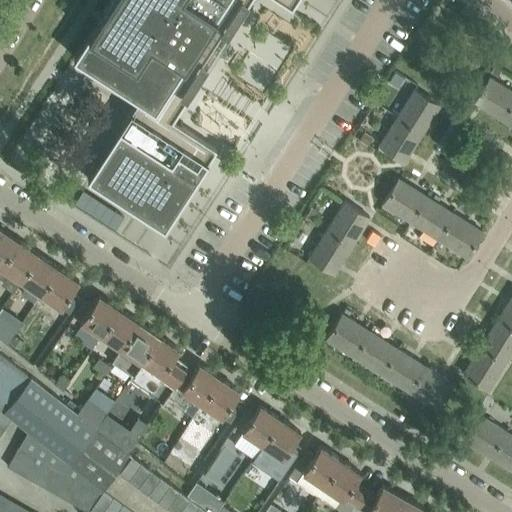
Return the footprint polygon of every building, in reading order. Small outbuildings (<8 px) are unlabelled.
[(202,62),(223,30),(228,33),(240,15),(239,14),(238,13),(236,17),(231,14),(240,1),(246,5),(249,0),(281,0),(292,6),(295,0),(108,0),(73,55),(139,98),(87,177),(164,227),(216,147),(173,119),(207,65),(202,62)] [(395,70),(389,79),(398,84),(404,75),(395,70)] [(502,118),(511,102),(511,88),(489,75),(474,100),(502,118)] [(422,131),(437,106),(440,103),(414,87),(396,115),(422,131)] [(511,123),(511,102),(502,118),(511,123)] [(404,159),(422,131),(396,115),(379,143),(404,159)] [(364,131),(360,138),(368,143),(372,136),(364,131)] [(410,219),(426,194),(398,176),(382,202),(410,219)] [(438,236),(454,212),(426,194),(410,219),(438,236)] [(344,199),(326,227),(352,243),(369,215),(344,199)] [(482,229),(471,223),(454,212),(438,236),(466,255),(482,229)] [(0,266),(19,239),(18,238),(0,225),(0,266)] [(334,271),(352,243),(326,227),(309,256),(334,271)] [(21,279),(39,252),(19,239),(0,266),(0,274),(4,277),(8,270),(21,279)] [(41,292),(59,266),(39,252),(21,279),(27,283),(21,291),(35,301),(41,292)] [(79,279),(59,266),(41,292),(68,311),(79,295),(72,290),(79,279)] [(102,334),(120,308),(99,293),(92,303),(84,298),(73,315),(102,334)] [(511,293),(509,298),(498,316),(511,324),(511,293)] [(122,348),(140,321),(120,308),(102,334),(122,348)] [(353,354),(369,328),(342,311),(326,337),(353,354)] [(506,360),(511,349),(511,324),(498,316),(480,344),(506,360)] [(0,320),(0,336),(7,342),(15,331),(0,320)] [(122,348),(113,360),(132,374),(160,334),(140,321),(122,348)] [(380,371),(396,346),(369,328),(353,354),(380,371)] [(179,348),(160,334),(132,374),(130,378),(153,393),(137,415),(148,422),(166,394),(174,383),(185,367),(172,358),(179,348)] [(488,388),(506,360),(480,344),(463,372),(488,388)] [(408,389),(424,364),(396,346),(380,371),(408,389)] [(99,356),(93,364),(105,373),(111,364),(99,356)] [(0,409),(5,413),(11,404),(28,379),(17,371),(0,357),(0,409)] [(201,402),(219,375),(199,361),(192,371),(185,367),(174,383),(201,402)] [(453,382),(443,376),(424,364),(408,389),(437,407),(453,382)] [(61,373),(54,382),(63,388),(70,379),(61,373)] [(5,413),(13,420),(32,434),(19,449),(29,454),(39,460),(49,465),(59,470),(69,476),(79,481),(88,486),(100,493),(102,491),(129,452),(127,451),(128,450),(97,426),(79,412),(78,412),(30,375),(28,379),(11,404),(5,413)] [(240,389),(219,375),(201,402),(229,421),(240,404),(233,399),(240,389)] [(97,426),(106,412),(88,398),(79,412),(97,426)] [(262,443),(280,416),(260,403),(253,412),(245,407),(234,424),(262,443)] [(0,425),(6,430),(13,420),(5,413),(0,409),(0,425)] [(489,453),(505,428),(477,411),(461,436),(489,453)] [(300,430),(280,416),(262,443),(290,462),(301,445),(294,440),(300,430)] [(511,468),(511,433),(505,428),(489,453),(511,468)] [(316,493),(340,457),(320,444),(314,454),(306,449),(289,474),(316,493)] [(29,454),(19,449),(9,468),(19,473),(29,454)] [(39,460),(29,454),(19,473),(29,479),(39,460)] [(127,480),(140,462),(131,455),(118,473),(127,480)] [(361,471),(340,457),(316,493),(343,511),(346,511),(352,503),(362,485),(354,481),(361,471)] [(49,465),(39,460),(29,479),(39,484),(49,465)] [(137,487),(150,469),(140,462),(127,480),(137,487)] [(59,470),(49,465),(39,484),(49,489),(59,470)] [(147,494),(160,476),(150,469),(137,487),(147,494)] [(69,476),(59,470),(49,489),(58,495),(69,476)] [(79,481),(69,476),(58,495),(68,500),(79,481)] [(156,501),(169,483),(160,476),(147,494),(156,501)] [(88,486),(79,481),(68,500),(78,505),(88,486)] [(166,508),(179,490),(169,483),(156,501),(166,508)] [(368,511),(393,511),(404,495),(382,483),(376,493),(362,485),(352,503),(368,511)] [(100,493),(88,486),(78,505),(88,511),(89,509),(100,493)] [(177,511),(189,497),(179,490),(166,508),(171,511),(177,511)] [(94,511),(101,511),(112,498),(102,491),(100,493),(89,509),(94,511)] [(0,511),(1,511),(9,499),(0,493),(0,511)] [(421,511),(425,506),(404,495),(393,511),(421,511)] [(177,511),(192,511),(198,504),(189,497),(177,511)] [(116,511),(122,504),(112,498),(101,511),(116,511)] [(15,511),(20,505),(9,499),(1,511),(15,511)]
